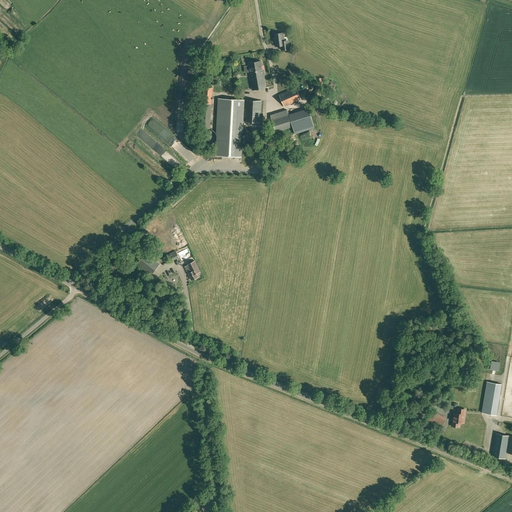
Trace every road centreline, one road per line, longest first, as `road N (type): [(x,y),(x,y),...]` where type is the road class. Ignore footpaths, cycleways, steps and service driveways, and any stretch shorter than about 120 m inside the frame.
road 1 (unclassified): [(511,477),(220,362),(79,287)]
road 2 (track): [(198,351),(220,511)]
